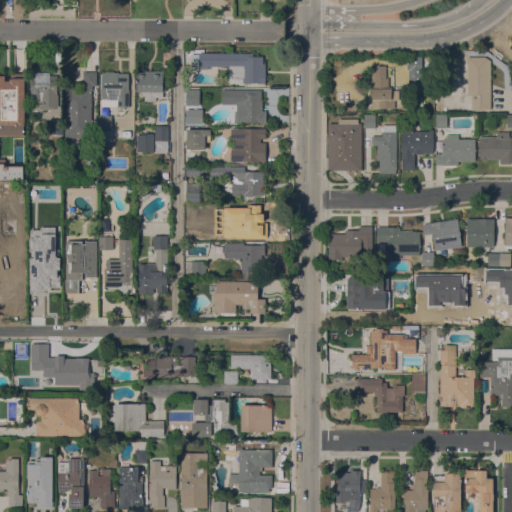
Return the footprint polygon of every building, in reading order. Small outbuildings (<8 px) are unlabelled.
[(252,53),(252,56),(263,56),(263,61),(265,61),(265,83),(257,83),(257,82),(242,82),(242,83),(228,83),(229,66),(211,66),(211,67),(209,67),(207,66),(207,69),(198,69),(199,66),(198,66),(198,65),(190,65),(190,53),(198,54),(198,52),(252,53)] [(490,59),(490,109),(471,109),(471,95),(467,95),(467,56),(485,56),(490,59)] [(421,65),(422,65),(422,70),(420,70),(421,77),(409,77),(408,67),(407,63),(409,60),(409,57),(421,57),(421,65)] [(386,65),(386,78),(388,78),(388,88),(391,88),(391,90),(399,90),(398,100),(394,100),(394,108),(372,108),(372,96),(369,94),(372,90),(372,88),(371,88),(371,65),(386,65)] [(96,71),(96,85),(95,85),(95,88),(91,88),(91,94),(92,94),(92,98),(91,98),(91,101),(92,101),(92,103),(91,103),(91,108),(92,108),(92,117),(91,117),(91,137),(64,137),(65,85),(74,85),(74,89),(80,89),(80,83),(83,83),(83,71),(96,71)] [(128,107),(117,107),(117,100),(106,100),(106,99),(100,99),(100,89),(101,89),(101,72),(105,72),(105,71),(114,71),(114,72),(118,72),(118,73),(128,73),(128,107)] [(136,71),(163,71),(163,78),(165,78),(165,92),(163,92),(163,98),(155,98),(155,100),(153,100),(152,102),(146,102),(146,100),(144,100),(143,92),(136,92),(136,71)] [(58,109),(39,109),(39,107),(38,107),(38,101),(30,101),(30,93),(31,93),(31,85),(30,85),(29,72),(49,72),(49,75),(57,75),(58,109)] [(24,124),(23,124),(23,135),(0,135),(0,75),(5,75),(5,80),(10,80),(10,77),(24,77),(24,124)] [(199,105),(185,105),(185,89),(199,89),(199,105)] [(261,89),(261,99),(262,99),(262,110),(265,110),(265,123),(259,123),(259,122),(233,122),(234,104),(221,104),(221,89),(261,89)] [(111,141),(99,141),(99,115),(101,115),(101,108),(107,108),(107,115),(111,115),(111,141)] [(202,109),(202,123),(185,123),(185,109),(202,109)] [(375,114),(375,128),(364,128),(364,114),(375,114)] [(447,127),(436,127),(436,114),(447,115),(447,127)] [(361,170),(328,170),(327,123),(337,123),(337,118),(358,118),(358,123),(361,123),(361,170)] [(62,120),(63,138),(57,138),(57,133),(49,133),(49,120),(62,120)] [(154,125),(168,125),(168,140),(167,140),(167,152),(155,153),(155,140),(154,140),(154,125)] [(396,169),(395,169),(395,173),(378,173),(378,160),(377,160),(377,145),(371,145),(371,135),(382,135),(382,131),(382,125),(395,125),(395,131),(396,131),(396,169)] [(433,131),(433,153),(430,153),(430,154),(413,153),(413,154),(414,154),(414,170),(401,170),(401,159),(400,159),(400,150),(401,150),(401,126),(414,126),(414,131),(433,131)] [(265,128),(265,138),(260,138),(260,142),(265,142),(265,161),(230,161),(230,149),(234,148),(234,140),(230,140),(230,128),(265,128)] [(210,129),(210,135),(209,135),(209,142),(205,142),(205,150),(198,150),(198,149),(186,149),(186,129),(210,129)] [(511,152),(511,151),(511,162),(507,162),(507,163),(499,163),(499,159),(479,159),(479,136),(496,136),(496,131),(509,131),(509,137),(511,136),(511,152)] [(153,151),(136,152),(136,134),(141,134),(141,133),(153,133),(153,151)] [(475,138),(475,161),(458,161),(458,164),(436,164),(436,153),(442,153),(442,139),(445,139),(445,134),(458,134),(458,138),(475,138)] [(5,167),(15,167),(15,179),(0,179),(0,152),(5,152),(5,167)] [(206,172),(206,174),(200,174),(200,176),(185,176),(185,164),(208,164),(208,172),(206,172)] [(244,166),(244,171),(265,171),(266,194),(253,194),(253,196),(239,196),(238,195),(232,195),(232,182),(233,182),(233,177),(231,177),(231,178),(225,178),(225,177),(219,177),(219,178),(212,178),(212,177),(211,177),(211,175),(209,175),(209,169),(210,169),(210,166),(244,166)] [(199,183),(199,192),(201,192),(201,201),(185,201),(186,183),(199,183)] [(266,204),(266,214),(261,214),(261,222),(265,222),(265,232),(237,232),(237,238),(224,238),(224,220),(236,220),(236,214),(233,214),(233,215),(226,215),(226,214),(221,214),(222,204),(266,204)] [(186,216),(201,217),(201,228),(186,227),(186,216)] [(503,245),(511,244),(511,217),(503,217),(503,245)] [(466,246),(466,218),(476,218),(493,218),(494,246),(466,246)] [(457,219),(461,246),(434,250),(432,233),(422,235),(422,223),(457,219)] [(372,226),(372,260),(348,260),(348,257),(344,257),(344,259),(327,259),(328,233),(344,233),(344,229),(358,229),(358,226),(372,226)] [(388,226),(388,227),(399,227),(399,230),(410,230),(410,231),(419,231),(419,255),(400,255),(400,258),(388,258),(388,241),(376,241),(376,226),(388,226)] [(52,276),(53,276),(53,279),(61,279),(61,293),(47,294),(47,280),(43,280),(43,273),(37,273),(37,275),(30,275),(30,273),(29,273),(28,270),(30,270),(30,247),(28,247),(28,240),(27,240),(27,227),(31,227),(31,239),(42,239),(42,242),(52,242),(52,276)] [(167,235),(167,250),(152,250),(153,235),(167,235)] [(112,236),(112,249),(99,249),(99,236),(112,236)] [(118,239),(131,239),(132,293),(118,293),(118,290),(103,290),(103,269),(104,269),(107,269),(107,267),(106,267),(106,259),(119,259),(118,239)] [(96,277),(85,277),(85,272),(82,272),(82,280),(78,280),(78,293),(65,293),(65,279),(66,279),(66,240),(82,240),(82,244),(85,244),(85,240),(96,240),(96,277)] [(264,244),(264,254),(261,254),(261,271),(248,271),(248,278),(242,278),(242,271),(241,271),(241,258),(224,258),(224,242),(243,242),(243,244),(264,244)] [(433,251),(433,265),(422,265),(422,251),(433,251)] [(487,266),(487,252),(510,252),(510,266),(487,266)] [(11,282),(0,282),(0,253),(25,253),(25,263),(24,263),(24,282),(25,282),(25,293),(11,293),(11,282)] [(146,263),(158,263),(158,254),(167,254),(167,292),(164,292),(164,293),(159,293),(159,292),(156,292),(156,287),(153,287),(153,293),(138,293),(138,287),(139,287),(138,268),(138,263),(146,263)] [(206,278),(192,279),(192,276),(191,276),(191,261),(205,260),(206,278)] [(467,268),(487,268),(489,270),(489,284),(487,284),(487,296),(477,296),(477,285),(433,285),(433,272),(455,272),(455,273),(463,273),(463,271),(467,268)] [(428,271),(428,277),(426,277),(426,283),(415,283),(415,271),(428,271)] [(345,276),(384,276),(383,307),(345,307),(345,276)] [(257,298),(265,298),(265,313),(250,313),(250,309),(242,308),(242,304),(235,304),(235,312),(213,312),(214,280),(257,281),(257,298)] [(415,352),(401,353),(401,350),(395,350),(395,358),(387,358),(387,363),(382,363),(382,367),(352,367),(352,354),(376,354),(376,349),(377,349),(376,333),(402,333),(402,338),(415,337),(415,352)] [(475,369),(475,377),(474,377),(474,407),(460,407),(460,406),(440,405),(440,349),(443,349),(443,344),(444,344),(455,344),(455,376),(465,376),(465,369),(475,369)] [(511,407),(509,407),(509,406),(506,406),(506,407),(502,407),(502,406),(501,406),(501,397),(498,397),(499,394),(491,394),(491,392),(490,392),(490,376),(479,376),(479,361),(497,361),(497,360),(492,359),(492,348),(511,348),(511,407)] [(271,354),(271,378),(251,378),(251,372),(250,372),(250,368),(231,367),(231,354),(271,354)] [(195,356),(195,362),(202,362),(202,375),(185,375),(185,376),(143,376),(143,362),(149,362),(149,355),(155,355),(178,355),(195,356)] [(45,356),(45,357),(47,357),(47,356),(56,356),(56,357),(89,357),(89,360),(88,360),(88,363),(89,363),(90,372),(94,372),(94,384),(58,385),(58,368),(56,368),(56,377),(43,377),(43,369),(31,369),(31,356),(45,356)] [(237,370),(238,383),(224,383),(224,370),(237,370)] [(425,374),(425,392),(411,392),(411,374),(425,374)] [(381,381),(386,381),(386,387),(393,387),(393,384),(404,384),(404,395),(402,395),(402,411),(387,411),(387,412),(377,412),(377,400),(375,400),(375,397),(377,397),(377,396),(374,396),(374,391),(356,391),(356,378),(377,378),(377,376),(379,376),(379,378),(381,378),(381,381)] [(27,409),(27,397),(79,397),(79,401),(86,401),(86,409),(79,409),(79,418),(84,418),(84,428),(86,428),(86,436),(35,435),(35,421),(41,421),(41,415),(39,415),(37,417),(32,413),(36,409),(27,409)] [(225,398),(225,401),(228,401),(229,423),(237,422),(237,433),(212,433),(212,435),(192,436),(192,422),(205,421),(205,419),(204,419),(204,413),(193,414),(193,398),(208,398),(208,404),(212,404),(212,399),(225,398)] [(145,402),(146,420),(164,420),(164,435),(141,436),(141,429),(115,430),(114,422),(109,422),(109,404),(114,404),(114,403),(145,402)] [(272,404),(272,431),(240,431),(240,404),(272,404)] [(272,447),(272,466),(262,466),(262,470),(260,470),(260,474),(272,474),(272,488),(259,488),(259,490),(241,490),(241,483),(228,483),(229,472),(238,473),(238,448),(242,448),(242,440),(270,440),(270,447),(272,447)] [(147,462),(134,462),(134,449),(138,449),(138,441),(147,441),(147,462)] [(207,452),(207,507),(180,507),(180,452),(207,452)] [(18,494),(22,494),(22,506),(8,506),(8,495),(7,495),(7,488),(3,488),(3,490),(0,490),(0,463),(6,463),(6,459),(8,459),(10,457),(18,458),(18,494)] [(84,507),(68,507),(68,491),(58,491),(57,461),(68,461),(68,458),(84,457),(84,507)] [(175,465),(176,489),(167,489),(167,487),(163,487),(163,494),(164,494),(164,507),(150,507),(149,484),(150,484),(150,471),(149,460),(160,460),(160,465),(175,465)] [(137,466),(137,476),(142,476),(142,482),(142,507),(119,507),(118,466),(137,466)] [(53,468),(53,483),(54,483),(54,486),(52,486),(52,489),(40,488),(40,491),(41,491),(41,503),(27,503),(27,491),(30,491),(30,484),(31,484),(31,468),(53,468)] [(97,475),(102,475),(102,468),(110,468),(110,490),(114,490),(114,505),(115,505),(115,507),(100,507),(100,496),(89,496),(89,477),(88,477),(88,469),(96,469),(96,468),(97,468),(97,475)] [(359,507),(357,511),(355,511),(348,511),(348,503),(349,503),(349,501),(345,501),(345,502),(336,502),(336,492),(337,492),(337,472),(350,472),(350,469),(361,470),(360,479),(366,479),(365,493),(360,493),(360,502),(359,502),(359,505),(359,507)] [(493,492),(493,500),(493,511),(476,511),(477,506),(479,506),(479,492),(466,492),(466,482),(464,481),(464,469),(475,469),(486,469),(486,477),(493,477),(493,492)] [(402,511),(402,507),(403,507),(403,497),(401,497),(401,487),(402,487),(405,487),(407,487),(407,489),(412,489),(412,483),(414,483),(414,482),(414,478),(414,471),(419,471),(419,470),(428,470),(428,484),(428,491),(428,509),(425,509),(425,511),(402,511)] [(375,488),(375,487),(380,487),(380,472),(396,472),(395,482),(394,508),(377,508),(377,511),(369,511),(370,488),(375,488)] [(457,511),(450,511),(450,510),(444,510),(444,511),(437,511),(437,507),(436,507),(436,501),(433,501),(433,476),(444,476),(444,472),(461,472),(461,510),(457,510),(457,511)] [(233,511),(233,505),(248,505),(248,497),(271,497),(271,511),(233,511)] [(211,511),(211,500),(225,500),(225,511),(211,511)]
